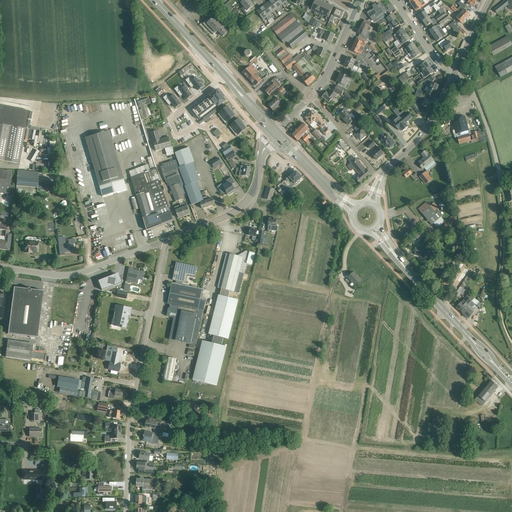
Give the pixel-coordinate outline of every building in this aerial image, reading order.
[(276,10),(278,13),(280,12),(271,0),(266,4),(273,12),(276,10)] [(271,0),(280,12),(282,10),(279,7),(280,7),(282,5),(278,0),(271,0)] [(315,0),(311,10),(315,12),(314,14),(318,15),(319,14),(326,17),(325,19),(328,20),(334,7),(333,6),(333,7),(328,4),(327,4),(322,1),(318,0),(315,0)] [(421,0),(419,2),(412,7),(416,11),(426,5),(424,3),(422,0),(421,0)] [(511,0),(503,0),(504,1),(494,10),(497,14),(504,8),(503,8),(507,5),(511,10),(511,9),(511,0)] [(251,1),(244,7),(242,9),(247,15),(253,10),(251,8),(254,6),(251,1)] [(460,6),(457,9),(457,10),(457,11),(459,13),(460,14),(466,19),(470,15),(464,9),(467,6),(460,2),(458,4),(460,6)] [(266,4),(262,8),(270,19),(272,18),(270,14),(273,12),(266,4)] [(372,7),(374,9),(367,13),(373,20),(379,16),(385,11),(382,7),(382,8),(380,5),(380,4),(377,6),(376,4),(375,4),(376,4),(372,7)] [(266,17),(269,20),(270,19),(262,8),(257,11),(263,20),(266,17)] [(337,8),(335,8),(329,21),(334,23),(340,10),(340,9),(339,9),(339,10),(339,11),(336,9),(337,8)] [(419,15),(422,21),(428,17),(426,14),(429,11),(428,9),(419,15)] [(342,10),(340,10),(334,23),(338,26),(338,25),(337,25),(340,20),(341,20),(341,19),(342,17),(343,14),(344,12),(345,12),(344,11),(344,12),(342,11),(342,10)] [(439,16),(436,18),(438,21),(447,15),(444,12),(439,16)] [(316,28),(320,22),(306,13),(303,18),(305,19),(304,21),(316,28)] [(304,30),(291,14),(272,28),(284,43),(286,41),(292,48),(308,36),(304,30)] [(389,21),(390,23),(396,19),(393,14),(384,20),(386,23),(389,21)] [(462,24),(466,19),(460,14),(458,17),(456,15),(455,17),(462,24)] [(431,15),(428,17),(422,21),(426,26),(435,20),(434,18),(431,15)] [(440,25),(446,20),(450,18),(447,15),(438,21),(440,25)] [(203,24),(208,29),(217,21),(214,17),(210,21),(208,19),(203,24)] [(400,25),(396,19),(390,23),(392,26),(390,28),(391,31),(400,25)] [(367,31),(370,33),(373,28),(369,26),(371,23),(364,20),(363,23),(360,28),(367,31)] [(216,33),(218,31),(223,26),(217,21),(208,29),(213,35),(216,33)] [(429,31),(433,36),(442,30),(438,24),(429,31)] [(462,29),(457,24),(454,29),(453,30),(458,34),(462,29)] [(228,32),(223,26),(218,31),(223,36),(228,32)] [(363,39),(367,41),(370,33),(367,31),(360,28),(358,33),(364,36),(363,39)] [(331,43),(334,35),(328,32),(327,32),(322,29),(320,33),(326,36),(324,40),(331,43)] [(393,35),(397,41),(406,34),(403,29),(393,35)] [(446,35),(442,30),(433,36),(437,42),(441,39),(446,35)] [(393,38),(391,34),(384,39),(383,40),(385,43),(393,38)] [(410,39),(406,34),(397,41),(401,46),(410,39)] [(511,43),(508,36),(488,47),(493,56),(511,45),(511,43)] [(367,41),(363,39),(357,37),(351,51),(366,57),(370,47),(366,43),(367,41)] [(442,49),(444,47),(447,51),(453,46),(447,38),(444,40),(438,44),(442,49)] [(404,49),(408,54),(416,49),(413,43),(404,49)] [(320,48),(314,45),(312,49),(318,52),(317,55),(323,58),(327,51),(320,47),(320,48)] [(282,48),(275,53),(288,70),(292,67),(297,63),(293,59),(289,53),(288,54),(286,51),(285,52),(282,48)] [(416,49),(408,54),(412,60),(420,54),(416,49)] [(293,67),(303,79),(310,73),(315,79),(321,69),(308,54),(307,54),(304,51),(301,55),(299,54),(293,59),(297,63),(297,64),(293,67)] [(348,57),(344,66),(358,72),(359,68),(365,71),(367,66),(362,58),(357,56),(356,60),(348,57)] [(511,57),(495,67),(501,77),(511,71),(511,57)] [(416,68),(420,74),(429,67),(426,62),(416,68)] [(251,65),(243,72),(256,86),(262,80),(256,75),(258,73),(254,69),(251,66),(251,65)] [(429,67),(420,74),(423,72),(425,75),(422,77),(424,79),(433,72),(429,67)] [(315,79),(310,73),(303,79),(302,80),(301,81),(304,84),(305,83),(308,86),(315,79)] [(349,77),(341,73),(337,82),(345,86),(349,77)] [(406,73),(398,78),(402,84),(403,85),(409,81),(408,80),(410,79),(406,73)] [(430,85),(429,88),(436,92),(438,86),(432,83),(432,82),(435,79),(433,76),(427,80),(428,82),(427,84),(430,85)] [(272,85),(265,91),(270,96),(284,83),(278,77),(275,78),(270,83),(272,85)] [(194,85),(198,90),(203,86),(196,78),(192,81),(190,79),(187,81),(192,87),(194,85)] [(183,94),(187,99),(192,95),(185,86),(180,90),(178,87),(176,90),(181,96),(183,94)] [(337,86),(334,90),(341,95),(344,91),(337,86)] [(433,97),(436,92),(429,88),(426,87),(424,90),(423,93),(433,97)] [(211,97),(192,111),(198,118),(214,106),(216,104),(218,107),(226,101),(223,98),(225,97),(221,92),(220,93),(217,90),(210,96),(211,97)] [(326,92),(322,97),(329,103),(333,98),(334,98),(337,95),(331,90),(328,94),(326,92)] [(0,160),(19,164),(31,98),(1,92),(0,98),(0,160)] [(172,102),(176,108),(181,104),(174,95),(169,99),(167,96),(164,98),(169,105),(172,102)] [(273,100),(268,105),(273,111),(281,103),(274,95),(271,97),(273,100)] [(148,98),(138,101),(140,107),(141,107),(141,110),(139,110),(142,119),(145,118),(145,117),(149,116),(146,108),(147,108),(146,105),(150,103),(148,98)] [(422,106),(428,109),(431,102),(423,98),(421,101),(424,103),(422,106)] [(339,115),(344,120),(350,115),(346,111),(350,108),(346,103),(342,107),(345,110),(339,115)] [(205,121),(210,117),(219,110),(217,107),(203,118),(204,119),(199,123),(200,124),(205,121)] [(218,114),(221,119),(230,112),(226,108),(218,114)] [(312,111),(305,118),(308,120),(307,122),(310,125),(314,121),(322,129),(326,124),(321,119),(321,118),(320,119),(318,117),(319,116),(316,113),(314,114),(312,111)] [(233,117),(230,112),(221,119),(225,124),(233,117)] [(400,120),(399,121),(402,125),(403,124),(405,126),(406,125),(408,124),(407,123),(412,118),(408,112),(402,117),(398,113),(397,114),(396,114),(399,117),(398,118),(400,120)] [(350,115),(344,120),(349,125),(354,121),(357,124),(361,120),(357,116),(353,119),(350,115)] [(384,126),(381,121),(376,115),(374,117),(379,123),(378,123),(382,128),(384,126)] [(464,116),(452,120),(455,130),(453,130),(455,138),(457,138),(459,144),(466,142),(471,141),(464,116)] [(400,120),(398,118),(393,122),(400,131),(401,129),(403,131),(404,131),(406,130),(407,128),(408,127),(406,125),(405,126),(403,124),(402,125),(399,121),(400,120)] [(233,132),(243,124),(239,119),(229,127),(233,132)] [(297,129),(308,139),(310,137),(307,134),(306,135),(304,134),(309,129),(303,123),(297,129)] [(243,124),(233,132),(236,136),(246,128),(243,124)] [(328,128),(323,133),(326,136),(331,131),(328,128)] [(366,135),(361,129),(361,128),(354,134),(360,141),(366,135)] [(305,142),(308,139),(297,129),(292,134),(298,141),(302,137),(303,138),(302,139),(305,142)] [(320,138),(321,137),(315,130),(312,133),(319,140),(320,138)] [(480,130),(478,131),(478,133),(481,143),(487,141),(484,131),(481,132),(480,130)] [(110,131),(86,138),(90,154),(96,173),(103,196),(127,189),(110,131)] [(151,133),(156,151),(172,146),(169,137),(160,139),(157,131),(151,133)] [(381,139),(386,145),(389,149),(390,148),(391,148),(393,147),(393,145),(395,143),(387,134),(381,139)] [(225,156),(233,151),(230,146),(222,151),(225,156)] [(200,202),(202,209),(215,204),(212,198),(209,199),(207,195),(203,197),(200,191),(203,189),(193,162),(195,162),(189,147),(175,153),(180,167),(179,167),(186,186),(184,186),(191,205),(200,202)] [(376,150),(371,154),(376,160),(384,154),(377,147),(375,149),(376,150)] [(224,156),(228,161),(236,156),(233,151),(225,156),(224,156)] [(425,151),(422,154),(424,157),(419,162),(421,165),(420,166),(423,169),(433,160),(428,154),(428,155),(425,151)] [(355,159),(353,156),(348,160),(351,163),(347,166),(351,171),(354,168),(360,175),(355,178),(359,183),(370,174),(367,169),(366,170),(356,158),(355,159)] [(150,157),(146,159),(150,170),(154,168),(150,157)] [(217,159),(211,163),(214,168),(221,164),(217,159)] [(168,182),(176,201),(178,200),(182,199),(185,198),(183,195),(185,194),(184,193),(182,193),(178,184),(180,183),(177,176),(181,175),(176,160),(163,165),(163,166),(160,167),(166,183),(168,182)] [(250,167),(241,166),(240,169),(236,168),(236,171),(240,171),(239,176),(243,177),(243,176),(248,177),(250,167)] [(150,170),(131,177),(143,218),(147,230),(154,228),(159,226),(174,220),(159,180),(160,179),(156,168),(154,168),(150,170)] [(10,189),(11,171),(0,169),(0,193),(10,194),(10,189)] [(407,178),(412,173),(408,169),(403,173),(407,178)] [(38,184),(39,172),(17,170),(16,187),(36,188),(35,195),(37,195),(37,191),(60,192),(60,188),(57,188),(57,187),(51,187),(51,188),(49,188),(49,184),(38,184)] [(295,171),(281,184),(285,187),(288,191),(302,177),(301,177),(302,175),(301,174),(300,175),(296,171),(295,171)] [(426,184),(432,180),(426,172),(420,177),(426,184)] [(221,184),(217,187),(222,195),(226,192),(227,193),(228,194),(229,194),(230,195),(233,193),(232,191),(235,190),(232,185),(235,183),(231,177),(226,180),(229,184),(224,187),(221,184)] [(280,193),(282,190),(285,187),(281,184),(279,182),(276,185),(279,187),(277,189),(280,193)] [(275,190),(267,187),(264,197),(264,199),(267,200),(271,201),(275,190)] [(444,190),(434,195),(436,199),(446,194),(444,190)] [(180,205),(184,216),(190,214),(187,206),(186,203),(183,204),(182,199),(178,200),(180,205)] [(430,206),(426,202),(418,209),(432,225),(434,223),(443,216),(438,210),(439,208),(434,202),(430,206)] [(184,216),(180,205),(174,207),(178,218),(184,216)] [(446,230),(454,223),(457,221),(452,215),(448,219),(449,220),(442,227),(437,231),(436,229),(431,233),(437,241),(447,232),(446,230)] [(272,230),(277,231),(278,226),(276,226),(276,219),(269,218),(268,230),(272,230)] [(1,222),(0,221),(0,229),(6,230),(6,234),(5,240),(0,239),(0,249),(9,251),(11,235),(7,234),(8,231),(9,231),(10,225),(1,224),(1,222)] [(247,228),(246,235),(253,237),(252,240),(255,241),(257,230),(250,229),(247,228)] [(420,236),(416,232),(410,238),(414,242),(420,236)] [(65,237),(58,237),(60,256),(65,255),(64,253),(66,253),(66,244),(65,237)] [(68,243),(66,244),(66,253),(73,252),(72,244),(75,243),(75,239),(68,240),(68,243)] [(38,242),(26,241),(25,250),(25,252),(29,253),(29,251),(36,251),(36,247),(38,247),(38,242)] [(430,251),(418,247),(414,254),(422,257),(421,259),(426,261),(432,263),(442,267),(444,261),(434,257),(436,253),(431,251),(430,251)] [(246,251),(238,256),(227,253),(217,288),(222,289),(220,295),(219,295),(209,333),(214,335),(212,343),(202,341),(192,380),(217,386),(226,347),(222,345),(224,337),(229,338),(239,300),(229,297),(230,291),(233,292),(239,293),(244,273),(247,264),(252,265),(255,253),(250,252),(246,251)] [(175,284),(172,283),(168,303),(170,304),(169,309),(168,308),(167,316),(168,316),(174,318),(169,339),(196,345),(205,301),(200,300),(202,289),(190,287),(182,285),(183,282),(186,283),(187,275),(195,277),(197,267),(176,262),(173,280),(176,281),(175,284)] [(128,272),(126,282),(131,283),(132,278),(139,279),(140,276),(142,277),(143,272),(132,270),(132,273),(129,272),(128,272)] [(361,281),(354,272),(348,278),(356,286),(361,281)] [(95,281),(99,291),(118,283),(115,274),(95,281)] [(8,334),(38,337),(43,291),(14,287),(8,334)] [(457,291),(462,295),(465,290),(460,287),(457,291)] [(127,292),(117,290),(116,297),(126,299),(127,292)] [(459,304),(456,308),(462,313),(465,311),(464,311),(467,307),(469,305),(472,302),(467,297),(459,304)] [(479,302),(475,298),(475,299),(472,302),(475,304),(476,305),(477,304),(480,306),(481,304),(479,302)] [(117,313),(115,326),(126,328),(128,318),(127,318),(128,315),(130,315),(131,308),(126,307),(115,305),(114,312),(117,313)] [(462,313),(468,318),(473,313),(472,312),(474,310),(469,305),(467,307),(464,311),(465,311),(462,313)] [(33,344),(7,340),(5,357),(31,361),(33,344)] [(120,354),(113,352),(111,362),(110,362),(109,369),(111,370),(110,373),(117,374),(117,371),(119,371),(120,364),(118,363),(120,354)] [(162,379),(172,381),(176,359),(167,357),(162,379)] [(59,376),(57,387),(77,390),(79,380),(59,376)] [(83,377),(81,391),(80,391),(80,392),(78,392),(78,391),(60,388),(60,393),(96,400),(97,392),(94,392),(94,393),(91,392),(93,378),(83,377)] [(498,387),(491,380),(475,400),(482,406),(498,387)] [(123,391),(110,388),(108,398),(114,399),(115,396),(122,397),(123,391)] [(113,418),(119,419),(120,411),(114,410),(110,410),(110,414),(113,415),(113,418)] [(431,443),(439,443),(441,419),(433,418),(431,443)] [(147,420),(146,427),(155,429),(156,426),(160,427),(161,420),(156,419),(155,422),(147,420)] [(450,445),(462,446),(464,421),(452,420),(450,445)] [(108,432),(112,432),(120,433),(121,426),(111,426),(111,422),(106,422),(105,427),(105,428),(109,428),(108,432)] [(8,423),(0,423),(0,425),(0,433),(1,433),(1,434),(5,434),(5,433),(8,433),(8,423)] [(29,429),(29,437),(41,437),(41,429),(29,429)] [(144,432),(143,441),(147,442),(147,439),(152,440),(153,432),(147,431),(147,433),(144,432)] [(120,439),(120,433),(112,432),(112,434),(110,436),(105,436),(104,442),(110,442),(111,438),(120,439)] [(145,460),(145,462),(149,462),(149,461),(150,461),(151,454),(141,452),(139,459),(145,460)] [(149,462),(145,462),(137,462),(137,469),(145,469),(145,474),(154,474),(154,463),(149,462)] [(85,479),(88,479),(93,479),(93,466),(92,466),(92,463),(83,463),(82,470),(83,470),(83,471),(82,471),(82,475),(85,475),(85,479)] [(25,471),(24,480),(43,481),(43,472),(25,471)] [(141,479),(137,479),(137,482),(136,482),(136,483),(137,483),(137,486),(143,487),(143,489),(143,491),(143,494),(152,494),(152,479),(144,479),(144,478),(141,478),(141,479)] [(104,492),(111,492),(111,487),(104,487),(104,483),(99,483),(99,487),(98,487),(98,492),(99,492),(99,495),(104,495),(104,492)] [(146,496),(136,496),(136,504),(146,504),(146,496)] [(112,498),(99,498),(99,502),(106,502),(106,509),(117,509),(117,501),(112,501),(112,498)]
